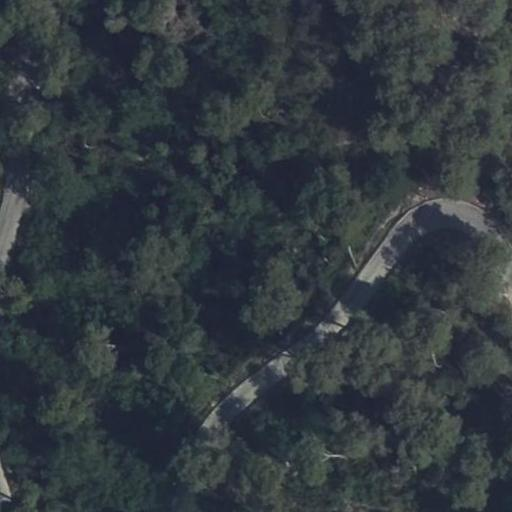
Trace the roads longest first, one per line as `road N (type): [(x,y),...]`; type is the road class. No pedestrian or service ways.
road 1 (unclassified): [(173,511),(206,429),(240,392),(302,350),(428,212),(458,210),(492,233),(511,271)]
road 2 (unclassified): [(50,0),(0,260)]
